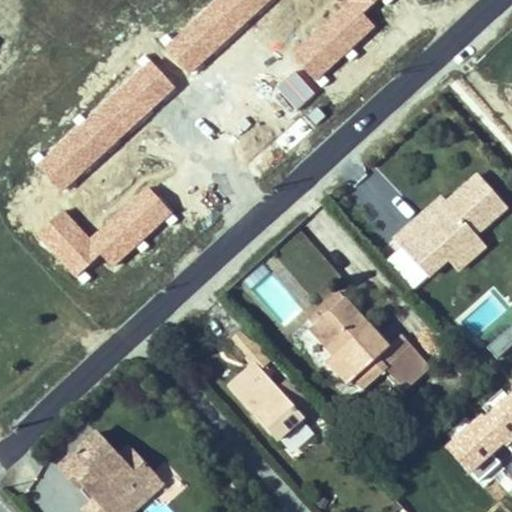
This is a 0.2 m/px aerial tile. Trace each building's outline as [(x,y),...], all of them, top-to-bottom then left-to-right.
[(505,207),(476,174),(445,202),(419,225),(414,220),(394,238),(427,276),(448,258),(474,234),(505,207)] [(419,225),(445,202),(440,197),(414,220),(419,225)] [(448,258),(458,269),(484,246),(474,234),(448,258)] [(441,286),(454,271),(444,262),(431,276),(441,286)] [(460,321),(494,359),(511,342),(511,302),(498,287),(460,321)] [(387,346),(344,298),(312,326),(336,352),(328,360),(357,393),(384,369),(403,390),(428,368),(399,336),(387,346)] [(278,391),(259,370),(271,360),(242,327),(226,342),(250,368),(228,387),(276,442),(302,418),(278,391)] [(313,408),(289,381),(278,391),(302,418),(313,408)] [(94,434),(59,467),(73,484),(77,480),(95,499),(82,510),(84,511),(130,511),(161,484),(127,447),(116,457),(94,434)]
